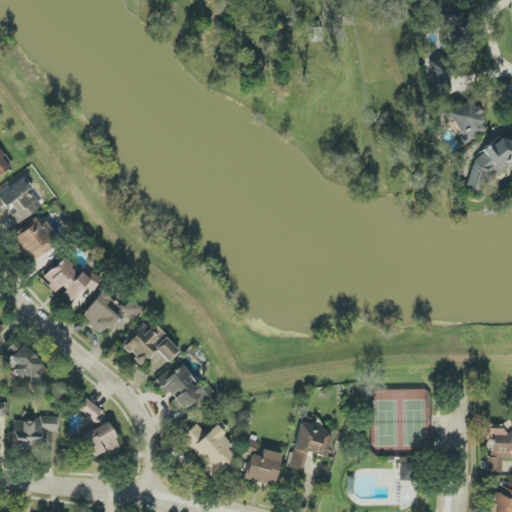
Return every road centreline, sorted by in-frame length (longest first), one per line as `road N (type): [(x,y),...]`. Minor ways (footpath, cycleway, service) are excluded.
road 1 (residential): [(154,498),(151,441),(131,394),(46,317),(0,262)]
road 2 (residential): [(227,511),(0,480)]
road 3 (residential): [(460,386),(459,511)]
